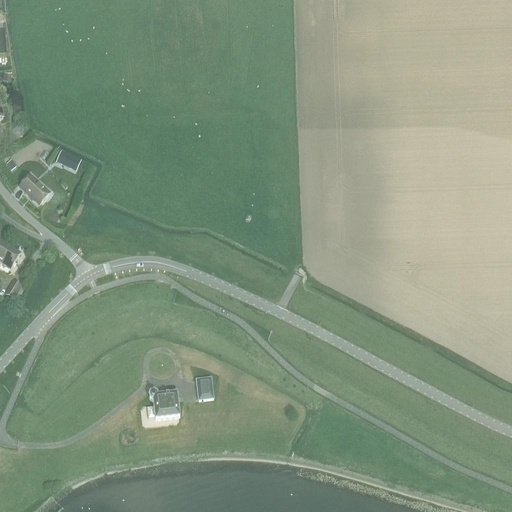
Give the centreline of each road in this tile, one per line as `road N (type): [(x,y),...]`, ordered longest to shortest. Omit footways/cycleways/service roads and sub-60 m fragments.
road 1 (tertiary): [(511,435),(186,271),(143,262),(87,276)]
road 2 (unclassified): [(87,276),(0,183)]
road 3 (tertiary): [(0,366),(87,276)]
